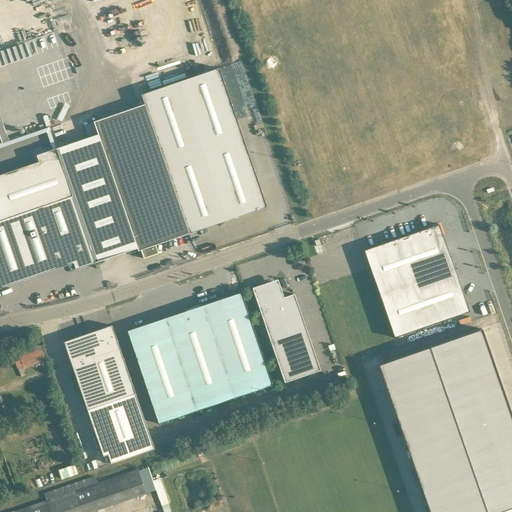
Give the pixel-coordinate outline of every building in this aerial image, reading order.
[(220,71),(219,68),(142,94),(145,104),(189,234),(192,232),(192,230),(261,207),(262,209),(267,207),(265,202),(263,202),(218,72),(220,71)] [(144,104),(94,122),(100,140),(138,251),(141,250),(144,258),(148,257),(147,256),(157,253),(154,246),(189,234),(144,104)] [(40,165),(0,178),(0,221),(73,196),(56,148),(37,155),(40,165)] [(96,263),(73,196),(0,221),(0,284),(73,260),(76,269),(96,263)] [(366,249),(397,337),(472,311),(442,223),(366,249)] [(278,294),(275,285),(265,288),(264,284),(252,288),(285,383),(320,370),(294,294),(284,298),(282,292),(278,294)] [(159,424),(273,385),(241,292),(127,331),(159,424)] [(111,463),(154,448),(112,325),(92,332),(93,334),(67,343),(72,360),(70,361),(87,410),(103,455),(108,454),(111,463)] [(511,420),(480,329),(376,365),(426,511),(497,511),(511,507),(511,420)] [(24,368),(45,360),(40,345),(27,350),(26,349),(18,352),(20,358),(24,368)] [(136,469),(88,486),(97,510),(145,493),(136,469)] [(88,486),(40,503),(43,511),(91,511),(97,510),(88,486)] [(43,511),(40,503),(13,511),(43,511)]
